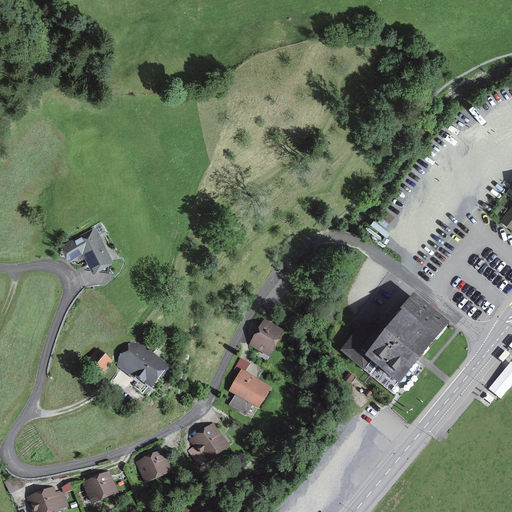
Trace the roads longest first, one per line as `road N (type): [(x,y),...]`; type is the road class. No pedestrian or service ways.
road 1 (residential): [(490,347),(372,250),(345,238),(316,238),(266,289),(194,414),(114,454),(25,470),(10,460),(8,443),(33,400),(70,291),(51,265),(0,267)]
road 2 (secondary): [(353,511),(490,347)]
